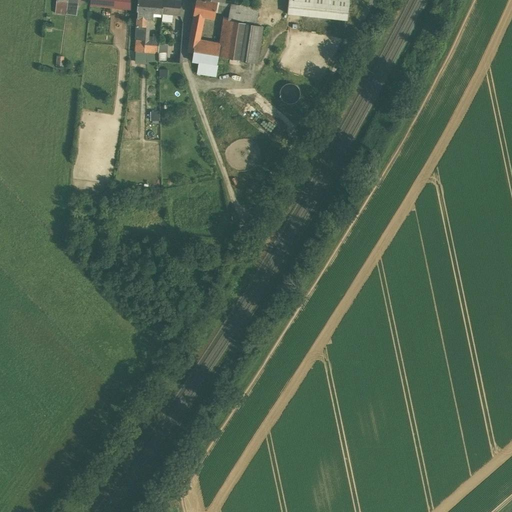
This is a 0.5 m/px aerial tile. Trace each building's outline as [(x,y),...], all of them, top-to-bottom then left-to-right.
[(90,0),(90,4),(130,9),(130,0),(90,0)] [(137,18),(147,18),(153,19),(153,10),(163,10),(163,0),(137,0),(137,11),(138,11),(137,18)] [(181,0),(177,0),(163,0),(163,10),(162,13),(179,15),(181,0)] [(217,3),(200,0),(196,0),(194,14),(203,16),(214,18),(215,11),(217,3)] [(349,0),(288,0),(287,13),(348,19),(349,0)] [(223,2),(217,1),(217,3),(215,11),(222,12),(224,3),(223,3),(223,2)] [(230,4),(224,3),(222,12),(229,14),(230,4)] [(240,6),(230,4),(229,14),(228,18),(231,18),(230,20),(237,21),(240,6)] [(258,8),(240,5),(240,6),(237,21),(246,23),(246,24),(256,26),(258,8)] [(203,16),(194,14),(192,23),(201,25),(203,16)] [(147,18),(137,18),(135,51),(144,52),(145,40),(147,18)] [(237,21),(230,20),(226,47),(225,58),(240,60),(246,24),(246,23),(237,21)] [(192,23),(190,38),(188,51),(193,52),(192,62),(199,63),(197,73),(216,76),(217,65),(218,57),(220,46),(198,42),(201,25),(192,23)] [(263,27),(246,24),(240,60),(257,63),(263,27)] [(159,47),(158,53),(158,62),(166,62),(167,45),(159,44),(159,47)] [(226,47),(220,46),(218,57),(225,58),(226,47)] [(158,53),(151,52),(144,52),(135,51),(134,64),(146,65),(146,62),(158,62),(158,53)] [(151,119),(160,120),(160,111),(151,111),(151,119)]
